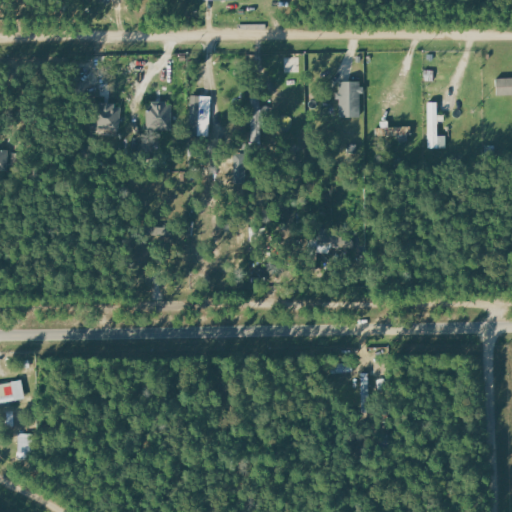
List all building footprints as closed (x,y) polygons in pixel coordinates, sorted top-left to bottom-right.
[(511,76),(511,93),(497,95),(496,77),(511,76)] [(360,81),(360,116),(339,116),(339,81),(360,81)] [(210,134),(211,96),(190,96),(189,134),(210,134)] [(252,144),(262,144),(261,99),(250,99),(252,144)] [(114,108),(114,103),(96,102),(95,129),(120,131),(121,108),(114,108)] [(438,102),(428,103),(429,149),(446,149),(446,136),(439,136),(438,102)] [(171,131),(172,105),(145,104),(145,130),(171,131)] [(389,121),(377,122),(378,137),(399,136),(399,142),(411,142),(410,126),(389,127),(389,121)] [(0,384),(0,404),(16,402),(13,382),(0,384)]
